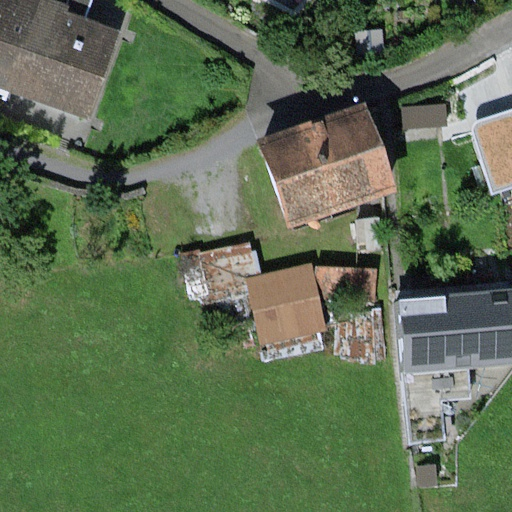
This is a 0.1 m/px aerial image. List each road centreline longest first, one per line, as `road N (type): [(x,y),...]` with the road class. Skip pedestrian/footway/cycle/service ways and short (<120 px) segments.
road 1 (residential): [(315,108),(511,36)]
road 2 (residential): [(315,108),(141,0)]
road 3 (residential): [(182,167),(315,108)]
